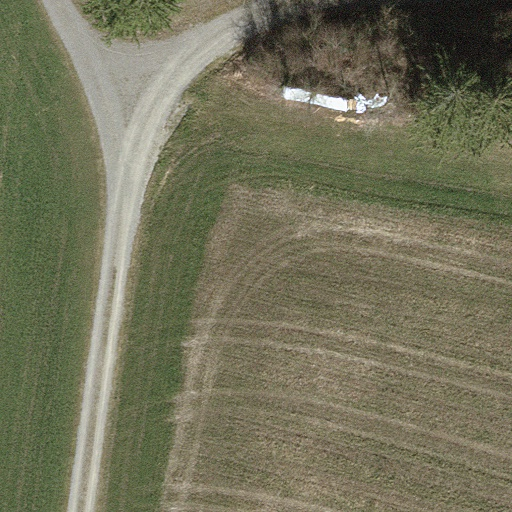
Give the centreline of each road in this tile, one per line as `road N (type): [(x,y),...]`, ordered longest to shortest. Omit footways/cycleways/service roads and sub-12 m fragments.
road 1 (track): [(90,511),(130,128),(214,51),(322,8),(410,0)]
road 2 (track): [(54,0),(130,128)]
